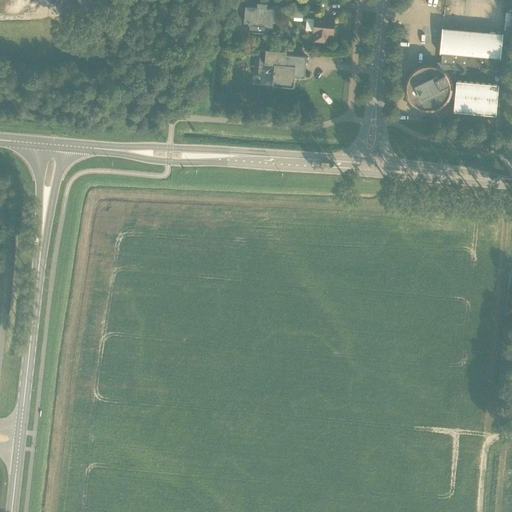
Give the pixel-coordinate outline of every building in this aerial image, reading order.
[(248,6),(248,0),(236,0),(235,12),(244,13),(243,23),(249,23),(249,32),(248,32),(265,34),(265,33),(264,33),(265,25),(271,25),(272,17),(274,17),(275,9),(267,8),(267,4),(268,4),(268,3),(257,2),(257,3),(257,7),(248,6)] [(315,41),(326,42),(327,34),(333,34),(334,20),(321,19),(322,13),(310,11),(309,18),(315,18),(314,24),(312,25),(312,29),(314,31),(313,32),(315,32),(315,41)] [(502,36),(442,31),(439,54),(440,54),(440,53),(441,53),(440,64),(465,66),(497,69),(498,58),(500,58),(500,59),(502,36)] [(286,52),(285,52),(265,50),(264,64),(274,65),(272,85),(293,87),(294,81),(296,81),(299,78),(299,77),(305,78),(306,57),(286,55),(286,52)] [(418,62),(417,66),(421,66),(415,70),(412,72),(410,75),(408,78),(407,82),(406,89),(407,92),(410,99),(420,108),(423,109),(426,109),(430,109),(434,109),(437,108),(440,106),(443,104),(445,101),(447,98),(449,95),(450,91),(450,87),(450,83),(449,80),(447,76),(445,73),(442,70),(439,68),(465,70),(465,66),(440,64),(418,62)] [(498,84),(456,80),(453,111),(496,114),(498,84)] [(0,197),(0,206),(9,207),(10,198),(0,197)]
